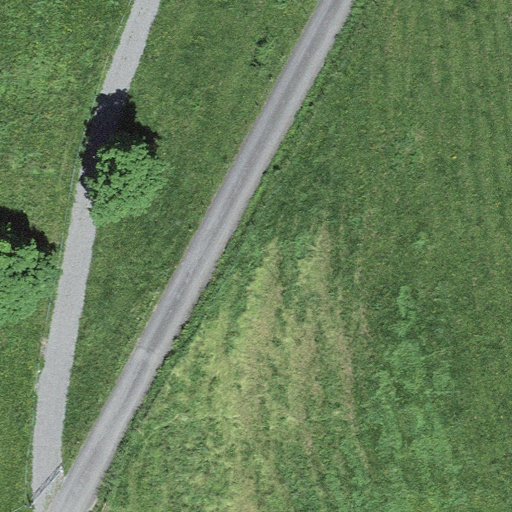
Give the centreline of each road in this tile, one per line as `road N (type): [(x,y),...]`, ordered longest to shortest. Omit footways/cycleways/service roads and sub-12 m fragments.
road 1 (residential): [(68,511),(344,0)]
road 2 (track): [(155,0),(101,137),(47,511)]
